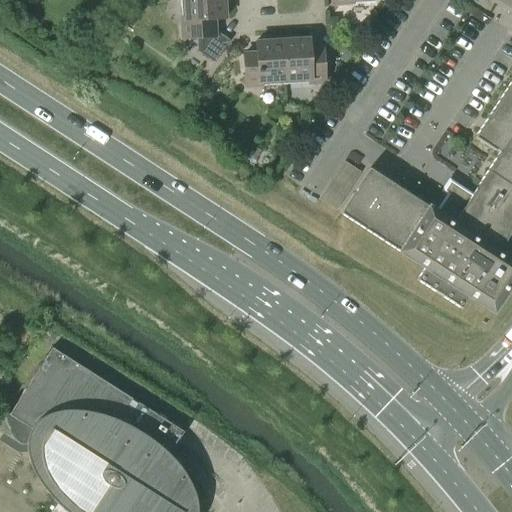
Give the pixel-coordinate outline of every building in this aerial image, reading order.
[(0,0),(0,17),(1,18),(10,0),(0,0)] [(227,0),(179,0),(182,39),(197,38),(198,52),(202,55),(215,63),(229,41),(217,33),(214,33),(214,19),(225,19),(224,7),(228,7),(227,0)] [(99,2),(83,34),(96,41),(112,9),(99,2)] [(282,37),(285,85),(324,83),(322,50),(309,51),(308,40),(297,40),(297,36),(282,37)] [(285,85),(282,37),(267,38),(267,42),(256,43),(256,54),(243,55),(245,87),(285,85)] [(423,204),(369,169),(340,214),(424,268),(416,280),(461,310),(469,298),(493,313),(511,283),(511,79),(474,138),(498,154),(472,194),(449,179),(441,192),(446,195),(435,212),(423,204)] [(344,162),(319,199),(336,210),(361,173),(344,162)] [(168,455),(175,444),(176,444),(183,432),(51,349),(9,416),(31,430),(30,433),(28,437),(28,441),(27,445),(27,449),(27,454),(28,458),(29,462),(30,466),(32,469),(33,473),(42,486),(49,495),(56,504),(65,511),(197,511),(197,509),(197,505),(197,501),(196,497),(195,494),(193,490),(191,486),(183,473),(176,464),(168,455)]
